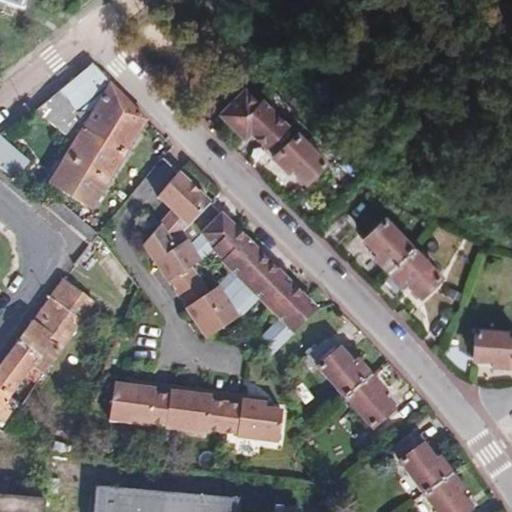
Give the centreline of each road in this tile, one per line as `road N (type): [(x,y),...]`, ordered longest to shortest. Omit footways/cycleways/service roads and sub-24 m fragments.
road 1 (residential): [(162,119),(436,390),(511,505)]
road 2 (residential): [(162,119),(99,223),(161,316),(164,357),(239,365)]
road 3 (track): [(368,0),(393,35),(511,95)]
road 4 (residential): [(0,209),(47,252),(0,317)]
